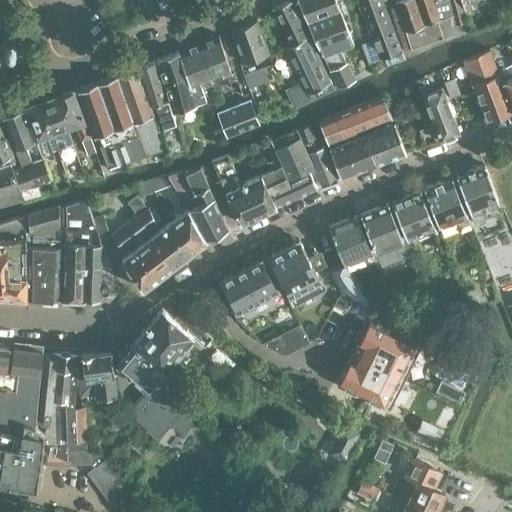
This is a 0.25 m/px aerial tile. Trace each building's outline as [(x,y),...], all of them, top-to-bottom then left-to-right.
[(290,0),(272,7),(272,8),(289,44),(283,47),(310,100),(334,90),(308,35),(307,35),(290,0)] [(298,0),(313,34),(345,23),(335,0),(298,0)] [(369,30),(391,22),(382,0),(360,0),(358,1),(369,30)] [(430,42),(415,0),(396,0),(395,1),(411,48),(430,42)] [(416,0),(430,42),(470,29),(464,10),(460,0),(416,0)] [(460,0),(464,10),(473,6),(470,0),(460,0)] [(256,19),(231,29),(244,62),(269,52),(256,19)] [(387,65),(405,58),(391,22),(360,34),(364,43),(362,44),(369,62),(384,56),(387,65)] [(339,87),(347,83),(335,59),(342,56),(339,48),(353,42),(345,23),(313,34),(322,54),(326,63),(328,63),(339,87)] [(0,58),(1,56),(7,61),(15,61),(21,55),(20,40),(13,34),(5,35),(0,39),(0,58)] [(201,41),(214,79),(231,72),(219,34),(201,41)] [(199,80),(201,84),(214,79),(201,41),(184,48),(195,81),(199,80)] [(195,81),(184,48),(156,58),(169,97),(173,109),(206,98),(201,84),(199,80),(195,81)] [(464,59),(487,120),(511,110),(511,106),(490,48),(464,59)] [(150,104),(156,101),(163,125),(168,124),(170,128),(164,130),(171,153),(185,149),(176,121),(173,109),(169,97),(165,99),(162,91),(166,90),(155,59),(136,66),(150,104)] [(264,65),(243,73),(248,86),(269,78),(264,65)] [(117,73),(145,155),(165,147),(150,104),(136,66),(117,73)] [(145,155),(117,73),(77,88),(94,135),(97,134),(109,169),(145,155)] [(511,103),(511,75),(502,79),(511,103)] [(444,80),(451,96),(460,92),(454,76),(444,80)] [(442,86),(423,93),(440,138),(459,131),(442,86)] [(57,95),(68,127),(77,124),(87,154),(96,150),(74,89),(57,95)] [(337,113),(345,133),(359,169),(376,163),(366,137),(369,135),(368,131),(365,132),(363,128),(370,125),(391,116),(382,94),(337,113)] [(68,127),(57,95),(41,101),(57,147),(65,144),(60,130),(68,127)] [(219,110),(228,135),(258,123),(248,99),(219,110)] [(57,147),(41,101),(25,106),(36,140),(41,153),(57,147)] [(36,140),(25,106),(3,114),(22,166),(32,162),(25,143),(36,140)] [(359,169),(345,133),(337,113),(318,120),(329,146),(341,176),(359,169)] [(0,159),(14,154),(0,121),(0,159)] [(366,137),(376,163),(406,151),(394,121),(371,130),(370,125),(363,128),(365,132),(368,131),(369,135),(366,137)] [(298,129),(303,141),(314,137),(310,124),(298,129)] [(282,163),(296,195),(317,186),(308,168),(313,166),(303,141),(302,141),(298,129),(272,141),(282,163)] [(314,137),(303,141),(313,166),(314,165),(321,184),(337,178),(324,145),(318,147),(314,137)] [(32,162),(22,166),(17,167),(24,187),(51,177),(44,158),(32,162)] [(0,205),(24,199),(11,161),(0,165),(0,205)] [(260,173),(276,205),(296,195),(282,163),(260,173)] [(484,216),(502,209),(484,163),(456,174),(471,211),(480,207),(484,216)] [(185,168),(167,173),(187,206),(207,237),(229,227),(201,165),(186,171),(185,168)] [(276,205),(260,173),(241,182),(234,166),(218,173),(240,222),(276,205)] [(470,221),(467,213),(453,175),(425,186),(443,234),(460,228),(459,225),(470,221)] [(410,235),(435,225),(421,188),(392,199),(407,236),(403,238),(406,246),(405,246),(408,252),(416,249),(410,235)] [(113,233),(123,251),(158,223),(148,205),(147,206),(137,194),(127,201),(137,214),(113,233)] [(84,300),(101,300),(103,243),(102,243),(93,216),(87,197),(65,203),(65,241),(63,299),(84,300)] [(406,246),(403,238),(389,200),(361,211),(375,249),(371,250),(374,260),(377,267),(384,265),(380,256),(405,246),(406,246)] [(28,243),(27,298),(58,300),(60,245),(60,237),(60,204),(24,214),(26,243),(28,243)] [(168,222),(191,251),(207,238),(206,237),(207,237),(187,206),(170,220),(168,222)] [(93,216),(102,243),(107,238),(105,231),(108,230),(103,213),(93,216)] [(374,260),(371,250),(357,213),(329,224),(343,260),(327,267),(332,280),(338,289),(342,292),(352,299),(365,308),(373,299),(350,270),(374,260)] [(26,243),(24,214),(0,222),(0,296),(27,298),(28,243),(26,243)] [(191,251),(168,222),(170,220),(167,216),(152,228),(155,232),(151,235),(174,264),(191,251)] [(137,247),(159,276),(174,264),(151,235),(137,247)] [(298,238),(268,254),(294,303),(324,287),(298,238)] [(159,276),(137,247),(122,258),(143,288),(159,276)] [(261,258),(220,279),(236,309),(237,310),(239,313),(279,292),(261,258)] [(352,299),(342,292),(335,302),(345,309),(352,299)] [(351,301),(346,311),(352,315),(358,305),(351,301)] [(163,306),(133,341),(134,342),(170,373),(173,376),(179,375),(186,367),(186,362),(182,358),(190,350),(185,345),(193,335),(204,344),(213,334),(180,308),(174,315),(163,306)] [(310,341),(301,322),(263,342),(275,349),(284,354),(310,341)] [(371,322),(355,355),(398,376),(400,377),(416,345),(371,322)] [(170,373),(134,342),(132,344),(125,344),(118,352),(118,359),(116,361),(145,386),(137,396),(144,402),(137,410),(141,422),(140,423),(146,439),(163,443),(174,430),(173,425),(187,409),(163,381),(170,373)] [(11,373),(10,370),(6,370),(9,346),(0,345),(0,386),(7,387),(15,388),(17,373),(11,373)] [(17,373),(15,388),(7,387),(5,412),(33,416),(41,349),(14,346),(10,370),(11,373),(17,373)] [(37,418),(46,426),(44,430),(44,441),(67,444),(67,439),(66,405),(85,405),(83,394),(81,394),(75,395),(79,351),(44,348),(36,417),(37,418)] [(78,377),(81,394),(83,394),(87,393),(88,398),(98,396),(98,397),(117,394),(113,372),(114,372),(110,348),(92,351),(91,350),(81,351),(84,376),(78,377)] [(355,355),(339,387),(384,409),(400,377),(398,376),(355,355)] [(272,387),(277,381),(266,373),(262,380),(272,387)] [(458,401),(463,391),(442,380),(437,390),(458,401)] [(66,405),(67,439),(86,439),(86,405),(85,405),(66,405)] [(0,484),(37,491),(43,451),(44,441),(44,430),(46,426),(37,418),(33,423),(23,421),(20,435),(3,429),(0,428),(0,484)] [(442,428),(422,419),(417,430),(437,439),(442,428)] [(327,450),(340,458),(357,430),(343,422),(327,450)] [(67,439),(67,444),(68,463),(94,462),(94,445),(87,446),(86,439),(67,439)] [(382,439),(379,446),(390,451),(394,444),(382,439)] [(430,511),(435,511),(445,492),(431,485),(438,469),(411,456),(409,461),(404,472),(407,473),(407,474),(396,496),(408,501),(430,511)] [(86,472),(108,500),(126,487),(104,458),(86,472)] [(219,473),(248,505),(261,492),(232,460),(219,473)] [(375,485),(363,479),(357,491),(370,497),(375,485)] [(0,509),(11,511),(23,511),(25,505),(0,499),(0,500),(0,509)] [(402,511),(430,511),(408,501),(402,511)]
